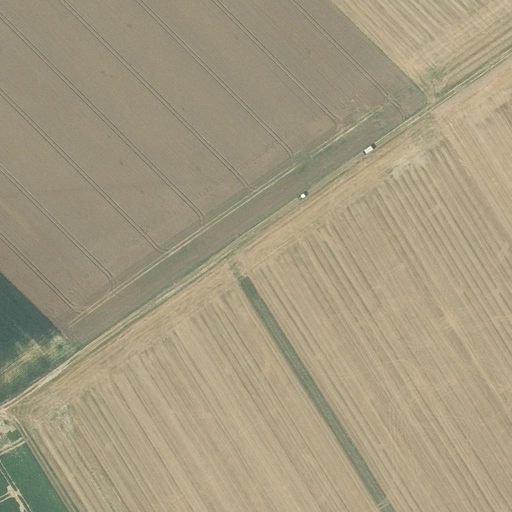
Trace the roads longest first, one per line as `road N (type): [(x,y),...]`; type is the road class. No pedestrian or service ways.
road 1 (track): [(511,54),(8,410)]
road 2 (track): [(73,511),(8,410)]
